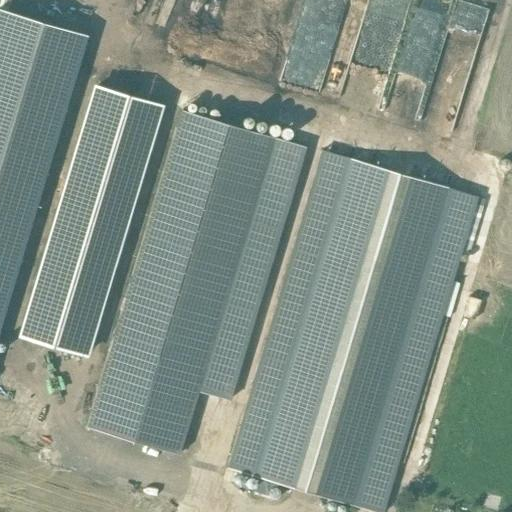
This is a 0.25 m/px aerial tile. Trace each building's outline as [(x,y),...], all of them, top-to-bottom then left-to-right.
[(95,0),(91,0),(89,9),(116,17),(119,7),(95,0)] [(191,0),(188,13),(229,26),(236,0),(191,0)] [(282,0),(279,14),(291,17),(291,16),(305,19),(309,0),(282,0)] [(0,9),(0,323),(87,35),(0,9)] [(87,426),(179,454),(198,390),(233,400),(309,147),(274,137),(183,110),(87,426)] [(359,508),(374,511),(383,511),(452,284),(425,276),(451,190),(344,157),(318,244),(304,240),(235,469),(250,473),(250,475),(258,478),(272,482),(359,508)] [(272,482),(258,478),(254,491),(268,495),(272,482)] [(117,490),(113,511),(163,511),(166,499),(117,490)]
